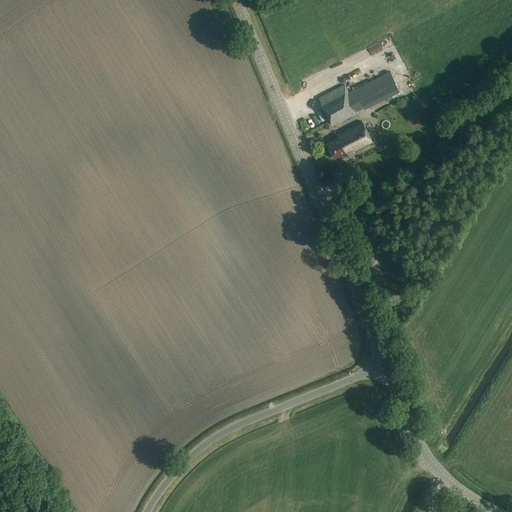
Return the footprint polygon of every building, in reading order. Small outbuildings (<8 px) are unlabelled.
[(371,42),(360,46),(363,52),(374,48),(371,42)] [(400,93),(390,72),(348,93),(344,85),(318,98),(332,127),(358,114),(357,111),(363,108),(365,111),(400,93)] [(352,153),(372,143),(362,122),(337,134),(339,138),(327,144),(334,158),(351,150),(352,153)] [(414,163),(407,167),(408,169),(410,172),(417,167),(414,164),(414,163)] [(388,305),(401,300),(378,234),(371,236),(361,207),(353,210),(370,258),(365,260),(369,272),(376,270),(388,305)]
